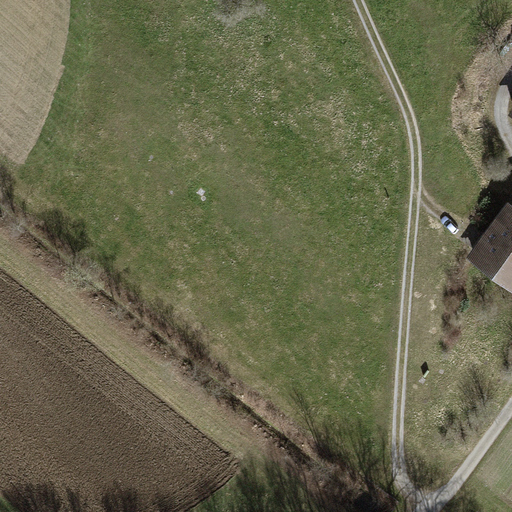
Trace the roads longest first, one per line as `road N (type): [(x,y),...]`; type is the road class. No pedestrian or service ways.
road 1 (track): [(352,0),(412,200),(399,467),(429,509)]
road 2 (track): [(427,511),(511,406)]
